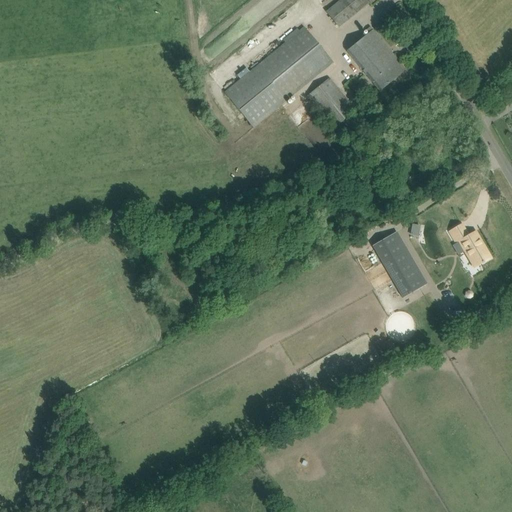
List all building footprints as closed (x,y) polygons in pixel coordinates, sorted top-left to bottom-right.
[(340,0),(327,11),(339,26),(368,3),(365,0),(340,0)] [(332,63),(306,28),(226,91),(252,127),(332,63)] [(379,91),(405,70),(373,31),(347,52),(379,91)] [(333,128),(355,111),(329,79),(307,97),(333,128)] [(459,241),(475,268),(491,258),(475,231),(468,236),(461,224),(450,231),(456,242),(459,241)] [(402,297),(425,284),(395,231),(372,244),(402,297)] [(277,244),(283,239),(279,234),(273,239),(277,244)] [(238,261),(252,254),(248,247),(244,249),(242,245),(233,249),(238,261)] [(266,262),(260,266),(265,273),(271,268),(266,262)]
